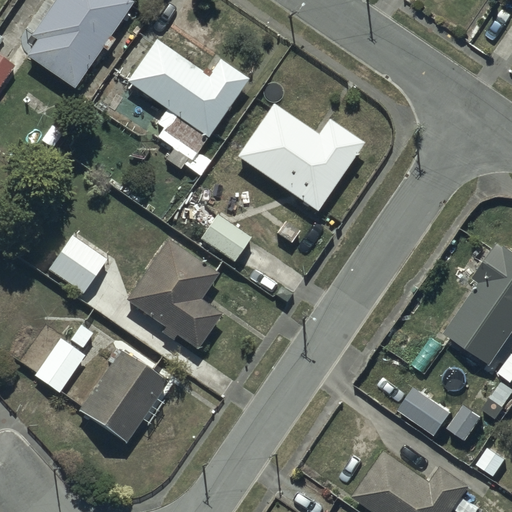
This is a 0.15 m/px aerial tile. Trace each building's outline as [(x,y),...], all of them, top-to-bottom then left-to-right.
[(72,84),(99,44),(104,47),(112,35),(107,32),(128,0),(49,0),(29,31),(34,34),(23,51),(72,84)] [(199,174),(204,167),(190,157),(228,100),(246,75),(217,54),(205,71),(154,35),(125,77),(173,110),(156,135),(171,146),(164,156),(179,167),(182,162),(199,174)] [(0,78),(12,61),(0,52),(0,78)] [(270,99),(233,152),(313,207),(361,138),(326,114),(314,130),(270,99)] [(197,235),(231,258),(247,233),(214,211),(197,235)] [(47,267),(80,290),(104,255),(70,232),(47,267)] [(166,236),(124,295),(163,323),(159,328),(171,336),(175,330),(195,344),(218,310),(196,295),(214,269),(166,236)] [(511,245),(499,236),(473,273),(480,278),(445,327),(489,359),(511,328),(511,245)] [(32,373),(57,389),(82,352),(57,335),(32,373)] [(77,406),(123,439),(166,379),(120,347),(77,406)] [(449,413),(414,391),(401,413),(436,435),(449,413)] [(342,432),(327,423),(306,458),(320,467),(342,432)] [(352,492),(381,511),(446,511),(468,480),(440,461),(429,476),(384,445),(352,492)]
